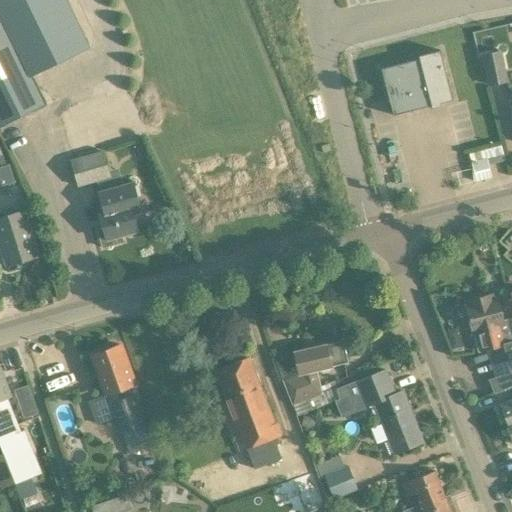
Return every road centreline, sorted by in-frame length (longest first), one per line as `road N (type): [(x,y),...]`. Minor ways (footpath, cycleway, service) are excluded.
road 1 (unclassified): [(0,333),(380,230)]
road 2 (residential): [(492,511),(380,230)]
road 3 (residential): [(380,230),(511,198)]
